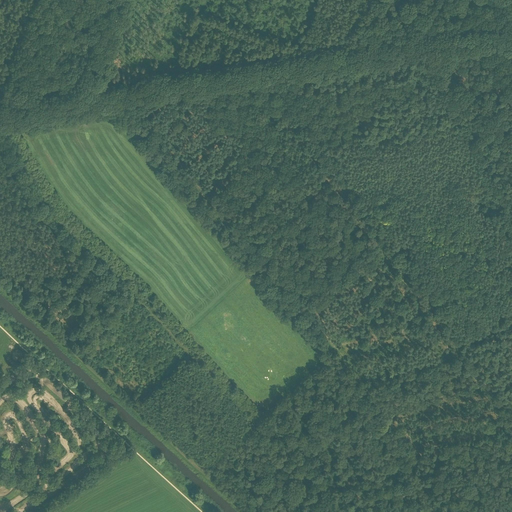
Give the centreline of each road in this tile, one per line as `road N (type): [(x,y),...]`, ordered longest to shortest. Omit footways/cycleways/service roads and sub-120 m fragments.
road 1 (track): [(511,31),(0,109)]
road 2 (track): [(0,126),(43,203),(247,427),(202,466)]
road 3 (track): [(121,95),(346,361)]
road 4 (track): [(0,291),(240,511)]
road 5 (track): [(419,47),(494,172),(511,171)]
